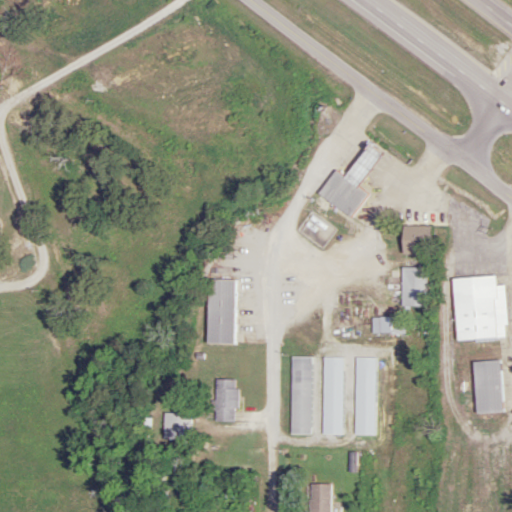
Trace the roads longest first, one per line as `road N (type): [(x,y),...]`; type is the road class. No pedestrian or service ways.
road 1 (track): [(371,94),(276,258),(270,511)]
road 2 (residential): [(247,0),(511,201)]
road 3 (residential): [(316,180),(372,202),(395,198),(455,157),(511,90)]
road 4 (trunk): [(364,0),(500,105)]
